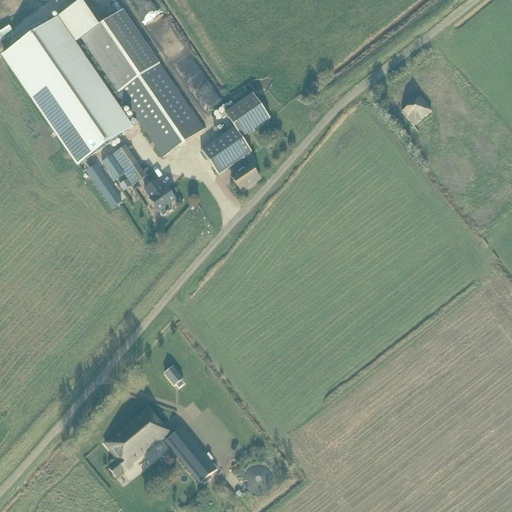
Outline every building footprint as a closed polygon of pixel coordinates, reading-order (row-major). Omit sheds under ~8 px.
[(76,44),(81,41),(117,93),(117,92),(118,93),(163,159),(203,132),(204,131),(159,65),(158,64),(123,12),(99,29),(81,4),(59,20),(76,44)] [(131,130),(56,21),(4,57),(78,166),(131,130)] [(251,154),(242,141),(270,121),(252,95),(224,115),(234,129),(201,152),(218,177),(237,164),(243,172),(232,179),(241,194),(260,181),(244,159),(251,154)] [(413,127),(431,113),(420,99),(402,113),(413,127)] [(132,187),(132,188),(145,179),(125,149),(112,158),(123,175),(124,176),(127,181),(132,187)] [(111,157),(101,164),(114,183),(124,176),(123,175),(111,157)] [(95,167),(85,174),(87,178),(110,210),(117,205),(120,203),(95,167)] [(132,187),(127,181),(119,187),(123,193),(132,187)] [(175,202),(166,189),(163,192),(157,183),(144,191),(150,200),(149,201),(158,214),(175,202)] [(173,369),(164,376),(174,388),(176,387),(178,389),(183,385),(181,383),(183,381),(173,369)] [(172,405),(178,398),(174,395),(168,402),(172,405)] [(116,478),(125,470),(126,471),(163,440),(200,485),(217,471),(183,429),(172,438),(149,409),(105,445),(118,461),(109,469),(116,478)]
